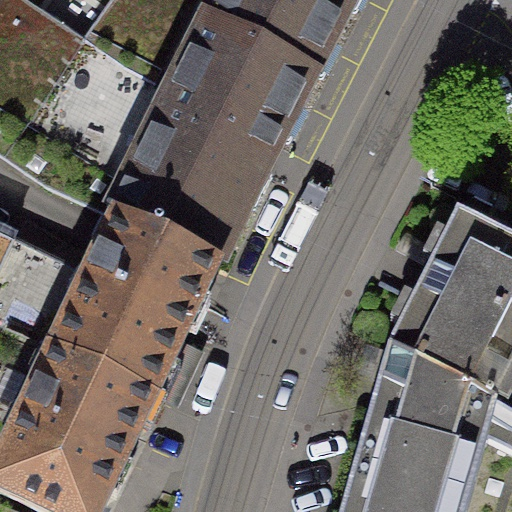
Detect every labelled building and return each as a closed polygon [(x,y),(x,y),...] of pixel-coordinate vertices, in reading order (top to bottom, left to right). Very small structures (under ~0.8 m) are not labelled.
[(19,0),(0,0),(0,156),(48,190),(111,220),(209,29),(224,0),(115,0),(85,44),(19,0)] [(224,0),(209,29),(311,82),(353,0),(224,0)] [(111,220),(116,222),(217,271),(245,210),(311,82),(209,29),(111,220)] [(511,417),(511,248),(459,221),(424,288),(389,354),(511,417)] [(0,330),(52,356),(53,354),(154,403),(187,333),(195,338),(209,308),(201,304),(217,271),(116,222),(95,267),(89,279),(13,242),(0,269),(0,330)] [(0,269),(13,242),(0,235),(0,269)] [(52,356),(0,465),(0,492),(40,511),(100,511),(108,498),(116,503),(131,471),(123,467),(130,452),(154,403),(53,354),(52,356)] [(511,417),(389,354),(362,452),(344,511),(464,511),(485,440),(511,455),(511,417)]
